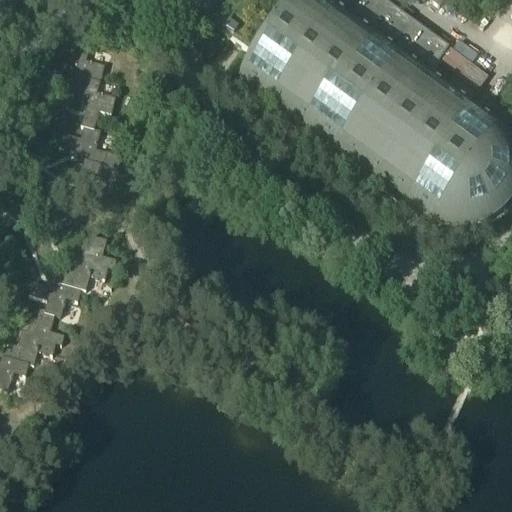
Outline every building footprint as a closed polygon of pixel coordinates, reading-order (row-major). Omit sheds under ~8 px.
[(3,0),(1,8),(13,11),(16,0),(3,0)] [(439,49),(371,0),(336,0),(331,8),(319,0),(298,0),(288,15),(268,0),(223,0),(223,1),(206,24),(254,61),(237,86),(431,230),(447,237),(474,237),(497,226),(511,209),(511,144),(499,130),(504,123),(491,113),(486,121),(470,108),(475,101),(452,83),(446,92),(430,80),(436,71),(476,100),(486,85),(459,64),(466,55),(456,48),(450,57),(446,54),(450,49),(442,44),(439,49)] [(443,0),(433,0),(429,7),(438,14),(446,2),(443,0)] [(61,140),(58,153),(77,157),(75,165),(91,169),(88,182),(99,184),(95,200),(104,202),(106,193),(125,197),(128,185),(117,182),(121,163),(94,157),(99,137),(93,135),(97,117),(110,120),(114,104),(96,99),(103,72),(85,67),(88,55),(74,51),(69,70),(61,68),(59,77),(73,80),(69,100),(72,101),(71,109),(85,112),(80,133),(82,133),(79,144),(61,140)] [(0,395),(7,398),(12,380),(23,383),(27,370),(32,372),(36,357),(52,361),(55,350),(57,351),(60,341),(48,338),(53,322),(59,324),(64,306),(76,309),(79,296),(84,297),(88,283),(104,287),(107,275),(112,277),(115,267),(101,263),(105,247),(90,243),(87,252),(81,250),(78,262),(73,261),(69,278),(64,277),(63,282),(55,280),(51,294),(31,289),(28,302),(46,307),(44,315),(38,314),(35,325),(29,324),(26,337),(21,336),(17,352),(12,351),(10,356),(3,354),(0,365),(0,395)] [(256,353),(232,377),(239,384),(263,360),(256,353)]
